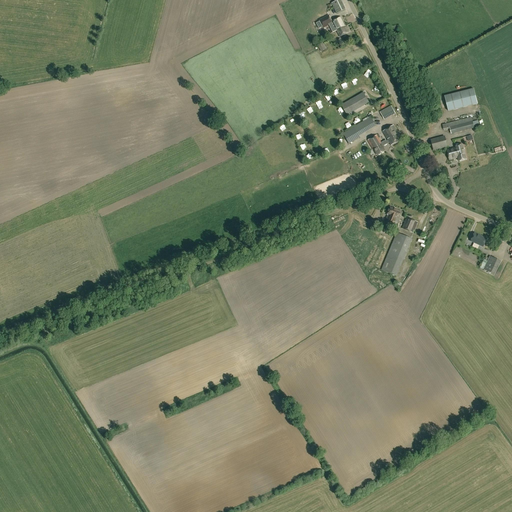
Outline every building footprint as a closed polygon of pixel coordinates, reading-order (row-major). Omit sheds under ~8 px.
[(340,0),(338,0),(332,3),(337,14),(345,10),(340,0)] [(329,16),(319,20),(320,21),(322,27),(323,28),(329,25),(333,33),(336,31),(340,37),(348,33),(350,32),(347,27),(346,27),(346,26),(345,27),(344,24),(341,18),(332,22),(329,16)] [(321,52),(326,50),(322,42),(318,45),(321,52)] [(346,92),(351,89),(347,82),(342,85),(346,92)] [(444,96),(448,111),(477,103),(473,89),(444,96)] [(341,105),(347,115),(369,103),(363,93),(341,105)] [(391,106),(380,112),(384,119),(395,113),(391,106)] [(371,117),(343,134),(349,144),(366,133),(365,131),(375,124),(371,117)] [(450,129),(451,133),(474,127),(472,117),(442,125),(444,130),(450,129)] [(383,131),(388,141),(387,142),(386,140),(381,143),(376,136),(367,141),(374,153),(375,152),(378,156),(384,152),(382,147),(389,143),(391,145),(401,139),(393,126),(391,127),(383,131)] [(431,140),(434,149),(448,146),(445,136),(431,140)] [(449,160),(458,158),(459,161),(466,159),(462,145),(456,147),(456,148),(446,150),(449,160)] [(400,219),(403,213),(389,207),(387,214),(388,214),(385,221),(396,225),(399,219),(400,219)] [(378,223),(371,218),(367,223),(374,228),(378,223)] [(413,233),(417,222),(406,218),(402,228),(413,233)] [(397,277),(412,239),(396,233),(381,270),(397,277)] [(471,241),(483,247),(487,239),(474,233),(471,241)] [(416,255),(419,257),(426,245),(423,243),(416,255)] [(501,261),(490,256),(483,269),(494,275),(501,261)] [(400,276),(397,283),(402,285),(405,279),(400,276)]
